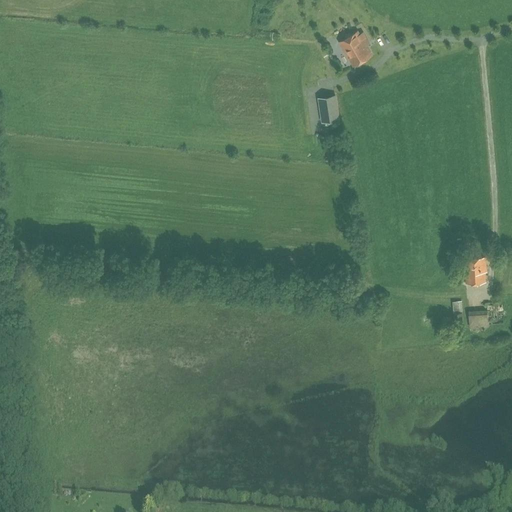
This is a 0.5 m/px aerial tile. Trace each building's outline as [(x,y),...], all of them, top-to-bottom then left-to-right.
[(360,34),(358,31),(352,34),(351,32),(344,36),(346,38),(340,41),(353,65),(372,54),(367,44),(370,42),(363,32),(360,34)] [(371,66),(375,77),(394,69),(432,55),(426,40),(389,54),(390,58),(371,66)] [(322,122),(324,122),(340,119),(336,93),(318,96),(322,122)] [(487,271),(486,257),(461,258),(462,266),(465,266),(466,283),(486,282),(485,271),(487,271)] [(454,328),(464,328),(462,301),(453,301),(454,328)] [(490,323),(504,322),(503,303),(488,305),(490,323)] [(470,327),(489,326),(488,309),(469,310),(470,327)]
